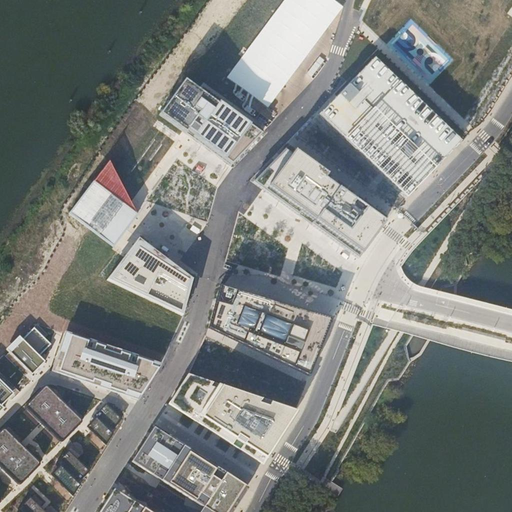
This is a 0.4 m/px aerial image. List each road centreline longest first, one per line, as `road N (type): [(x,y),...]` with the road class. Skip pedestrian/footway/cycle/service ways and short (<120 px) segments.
road 1 (residential): [(266,489),(145,412),(44,375),(0,422)]
road 2 (tertiary): [(368,271),(317,402),(266,489)]
road 3 (tertiary): [(511,100),(400,219),(368,271)]
road 4 (residential): [(368,271),(412,300),(511,326)]
